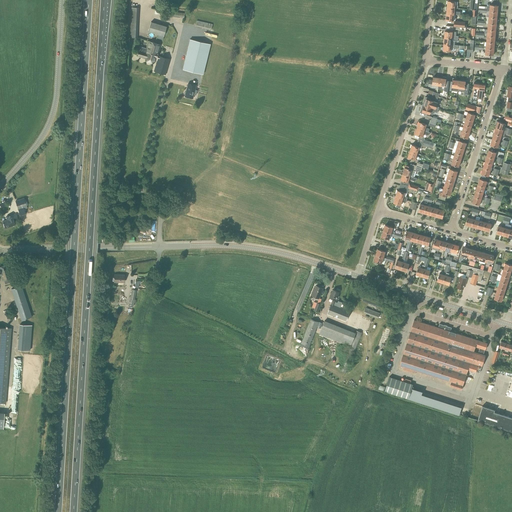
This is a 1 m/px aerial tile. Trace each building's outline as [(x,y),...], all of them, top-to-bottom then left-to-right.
[(447,7),(455,8),(458,8),(458,5),(455,5),(455,2),(456,2),(455,0),(449,0),(449,1),(448,1),(447,7)] [(138,38),(139,8),(132,7),(130,37),(138,38)] [(157,14),(171,16),(184,18),(184,13),(171,11),(171,10),(159,9),(157,14)] [(196,22),(195,26),(211,30),(213,24),(197,20),(196,22)] [(167,26),(151,22),(148,32),(164,36),(167,26)] [(445,31),(444,38),(452,38),(458,39),(459,36),(456,36),(456,32),(452,31),(453,26),(445,26),(445,31)] [(183,69),(203,74),(210,44),(190,39),(183,69)] [(137,52),(137,54),(137,55),(138,55),(138,56),(142,57),(143,58),(145,54),(148,55),(148,53),(149,53),(150,51),(152,52),(155,43),(148,41),(146,48),(140,46),(139,51),(139,52),(138,52),(138,53),(137,52)] [(145,54),(143,58),(147,59),(147,61),(152,62),(152,60),(155,61),(156,62),(157,59),(154,71),(166,75),(171,59),(159,56),(158,55),(161,44),(155,43),(152,52),(150,51),(149,53),(148,53),(148,55),(145,54)] [(458,45),(451,45),(444,44),(443,50),(444,51),(443,51),(444,52),(446,52),(447,52),(447,51),(451,51),(451,48),(458,49),(458,45)] [(439,85),(438,88),(445,89),(444,91),(448,91),(449,80),(446,80),(446,79),(446,77),(443,77),(443,78),(440,78),(439,85)] [(449,80),(448,91),(451,92),(451,90),(458,91),(458,88),(459,80),(456,80),(456,78),(453,78),(453,80),(453,81),(449,80)] [(458,88),(458,91),(464,92),(465,89),(466,81),(466,80),(462,79),(462,81),(459,80),(458,88)] [(188,83),(186,91),(185,92),(185,94),(185,95),(185,97),(193,98),(193,94),(196,95),(197,90),(195,90),(196,85),(188,83)] [(425,97),(424,102),(425,102),(424,105),(435,108),(438,109),(439,107),(436,106),(438,102),(430,100),(431,99),(425,97)] [(422,107),(420,112),(426,114),(426,113),(430,114),(433,115),(434,111),(437,112),(438,109),(435,108),(424,105),(423,108),(422,107)] [(468,112),(466,118),(473,121),(475,114),(468,112)] [(471,127),(473,121),(466,118),(464,124),(471,127)] [(497,125),(496,128),(503,130),(504,127),(505,124),(498,121),(498,122),(497,122),(496,124),(497,125)] [(417,128),(428,132),(429,129),(425,128),(426,124),(419,122),(417,128)] [(469,133),(471,127),(464,124),(462,130),(469,133)] [(428,132),(417,128),(416,130),(415,130),(414,134),(420,136),(418,141),(433,146),(435,146),(436,143),(425,140),(425,139),(424,137),(422,136),(423,134),(428,135),(429,132),(428,132)] [(505,133),(506,131),(503,130),(496,128),(494,133),(501,136),(502,132),(505,133)] [(468,139),(469,133),(462,130),(460,136),(468,139)] [(499,142),(501,136),(494,133),(492,139),(499,142)] [(446,137),(440,134),(437,141),(443,144),(446,137)] [(497,148),(499,142),(492,139),(490,145),(497,148)] [(432,149),(433,146),(418,141),(416,146),(412,145),(410,151),(417,153),(419,147),(421,147),(423,147),(423,146),(432,149)] [(457,147),(464,149),(466,143),(459,141),(457,147)] [(462,155),(464,149),(457,147),(455,152),(462,155)] [(487,156),(494,158),(496,152),(489,150),(487,156)] [(415,159),(417,153),(410,151),(408,157),(415,159)] [(461,161),(462,155),(455,152),(453,158),(461,161)] [(492,164),(494,158),(487,156),(485,162),(492,164)] [(459,167),(461,161),(453,158),(451,164),(459,167)] [(432,166),(418,162),(417,165),(422,167),(431,170),(432,166)] [(490,170),(492,164),(485,162),(483,168),(490,170)] [(511,164),(504,162),(501,173),(508,174),(509,168),(510,168),(511,164)] [(412,170),(412,168),(411,167),(405,165),(403,174),(413,177),(415,171),(412,170)] [(488,176),(490,170),(483,168),(481,174),(488,176)] [(448,175),(455,177),(457,171),(450,169),(448,175)] [(413,177),(403,174),(401,180),(408,182),(409,179),(416,181),(417,178),(413,177)] [(454,183),(455,177),(448,175),(446,181),(454,183)] [(487,181),(479,179),(478,185),(485,187),(487,181)] [(452,189),(454,183),(446,181),(444,186),(452,189)] [(483,193),(485,187),(478,185),(476,191),(483,193)] [(450,195),(452,189),(444,186),(442,192),(440,192),(439,195),(446,197),(447,194),(450,195)] [(398,190),(396,197),(407,200),(408,197),(404,196),(405,193),(398,190)] [(483,193),(476,191),(474,197),(481,199),(483,193)] [(396,197),(394,203),(397,204),(396,207),(400,208),(401,205),(402,202),(406,203),(407,200),(396,197)] [(479,205),(481,199),(474,197),(472,203),(479,205)] [(26,214),(24,209),(24,207),(27,207),(24,198),(15,201),(20,216),(26,214)] [(421,204),(418,211),(425,213),(427,206),(427,203),(425,202),(424,205),(421,204)] [(431,215),(433,207),(427,206),(425,213),(431,215)] [(437,217),(439,209),(433,207),(431,215),(437,217)] [(439,209),(437,217),(443,218),(445,211),(439,209)] [(13,214),(6,217),(7,220),(3,221),(5,228),(15,225),(13,219),(18,218),(16,214),(13,215),(13,214)] [(471,226),(474,219),(467,217),(465,225),(471,226)] [(477,228),(480,220),(474,219),(471,226),(477,228)] [(483,230),(486,222),(480,220),(477,228),(483,230)] [(486,222),(483,230),(490,231),(492,224),(486,222)] [(385,225),(383,231),(391,233),(394,234),(393,236),(397,237),(398,233),(395,232),(394,231),(395,228),(393,227),(385,225)] [(502,235),(504,227),(498,226),(496,233),(502,235)] [(508,237),(510,229),(504,227),(502,235),(508,237)] [(389,239),(391,233),(383,231),(381,237),(389,239)] [(406,231),(404,238),(408,239),(407,242),(408,243),(407,246),(411,247),(412,243),(413,241),(410,240),(412,233),(406,231)] [(422,243),(424,236),(418,234),(416,242),(422,243)] [(422,243),(422,246),(424,247),(425,244),(429,245),(431,238),(424,236),(422,243)] [(438,251),(439,248),(441,241),(435,239),(433,246),(432,249),(438,251)] [(398,249),(405,251),(406,249),(402,248),(403,243),(400,242),(398,249)] [(451,253),(453,244),(447,242),(445,250),(449,251),(448,252),(451,253)] [(451,253),(450,254),(456,255),(457,253),(459,246),(453,244),(451,251),(451,253)] [(467,257),(470,248),(464,247),(462,255),(467,257)] [(473,261),(473,258),(476,250),(470,248),(467,257),(471,258),(470,261),(473,261)] [(377,249),(376,255),(384,257),(386,251),(377,249)] [(479,260),(482,252),(476,250),(473,258),(479,260)] [(485,262),(488,253),(482,252),(479,260),(485,262)] [(492,264),(494,255),(488,253),(485,262),(485,264),(487,264),(488,262),(492,264)] [(376,255),(374,261),(382,263),(383,260),(385,261),(386,260),(386,258),(384,257),(376,255)] [(442,263),(447,264),(450,257),(447,256),(445,261),(442,260),(442,263)] [(403,262),(401,270),(407,272),(409,264),(407,263),(408,260),(406,260),(404,259),(403,262)] [(401,270),(403,262),(397,260),(395,268),(401,270)] [(9,268),(8,268),(7,264),(5,265),(1,266),(0,266),(0,273),(2,281),(5,280),(9,279),(9,278),(12,278),(9,268)] [(416,274),(422,276),(424,269),(425,266),(423,265),(422,265),(421,268),(418,267),(416,274)] [(476,285),(477,280),(480,269),(465,265),(464,269),(467,270),(466,275),(471,277),(472,277),(470,283),(476,285)] [(450,269),(446,268),(445,272),(446,273),(446,275),(445,275),(443,283),(449,285),(451,277),(448,276),(449,273),(450,269)] [(424,269),(422,276),(428,278),(431,271),(424,269)] [(481,281),(482,276),(489,278),(491,272),(484,270),(480,269),(477,280),(481,281)] [(509,277),(511,271),(504,269),(502,275),(509,277)] [(443,283),(445,275),(439,274),(437,281),(443,283)] [(507,283),(509,277),(502,275),(500,281),(507,283)] [(465,285),(467,279),(460,277),(457,287),(463,289),(464,285),(465,285)] [(505,289),(507,283),(500,281),(498,287),(505,289)] [(22,285),(12,289),(22,320),(32,317),(22,285)] [(315,288),(314,288),(311,295),(320,299),(324,288),(316,285),(315,288)] [(504,295),(505,289),(498,287),(496,293),(504,295)] [(333,299),(327,314),(346,321),(350,311),(341,307),(342,302),(338,301),(338,303),(336,302),(337,300),(339,295),(338,295),(339,292),(340,292),(333,289),(330,298),(333,299)] [(502,301),(504,295),(496,293),(494,299),(502,301)] [(380,313),(366,308),(364,313),(378,318),(380,313)] [(309,348),(319,322),(311,319),(301,345),(309,348)] [(356,333),(325,320),(319,334),(350,346),(341,371),(346,373),(362,332),(357,330),(356,333)] [(440,324),(439,328),(415,320),(400,366),(404,367),(404,369),(412,372),(413,370),(452,382),(450,386),(462,390),(468,369),(480,373),(486,355),(484,354),(485,349),(485,350),(487,343),(451,331),(452,328),(440,324)] [(20,324),(18,349),(30,350),(32,325),(20,324)] [(0,402),(5,403),(7,378),(11,328),(0,327),(0,402)] [(505,355),(509,344),(502,341),(500,347),(506,349),(505,351),(504,351),(502,354),(505,355)] [(409,398),(413,384),(389,377),(385,391),(409,398)] [(495,410),(483,406),(478,420),(511,431),(511,417),(494,412),(495,410)]
